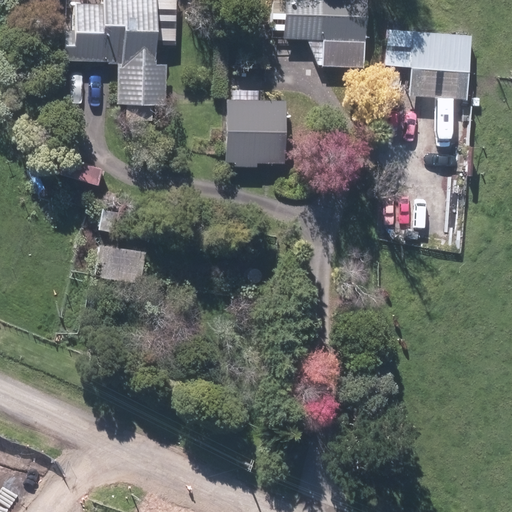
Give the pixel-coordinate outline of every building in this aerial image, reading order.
[(115,104),(164,105),(165,65),(153,64),(154,0),(102,0),(103,4),(74,2),(74,31),(64,31),(63,61),(116,62),(115,104)] [(321,66),(365,67),(365,0),(283,0),(283,38),(322,39),(321,66)] [(406,97),(466,100),(470,34),(386,30),(384,65),(408,66),(406,97)] [(224,162),(281,163),(283,101),(225,99),(224,162)] [(131,217),(94,211),(90,232),(127,238),(131,217)] [(141,251),(93,245),(89,279),(138,285),(141,251)]
